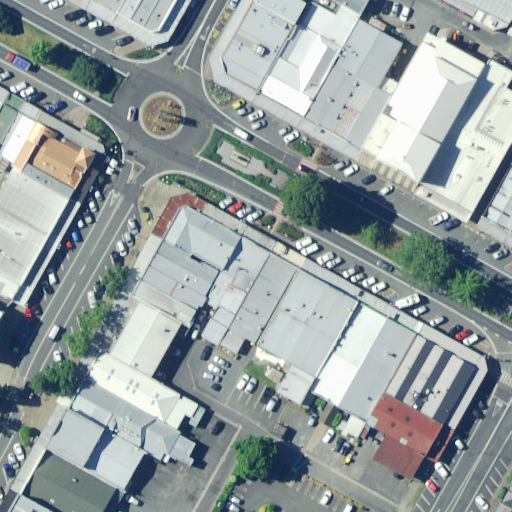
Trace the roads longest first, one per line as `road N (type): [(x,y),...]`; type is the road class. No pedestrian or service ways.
road 1 (primary): [(511,338),(175,153)]
road 2 (primary): [(202,111),(511,284)]
road 3 (residential): [(0,425),(144,151)]
road 4 (primary): [(4,0),(144,81)]
road 5 (primary): [(124,127),(0,58)]
road 6 (residential): [(443,511),(511,387)]
